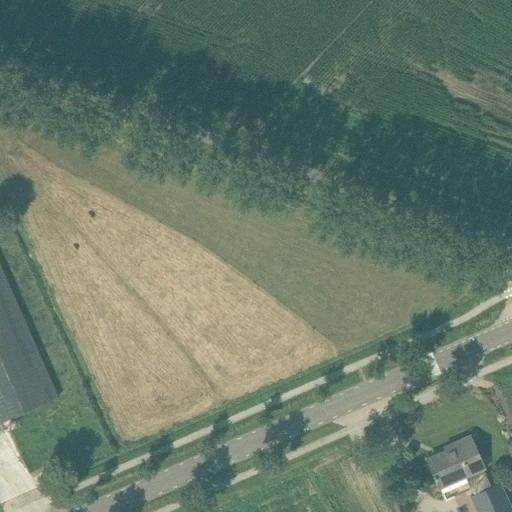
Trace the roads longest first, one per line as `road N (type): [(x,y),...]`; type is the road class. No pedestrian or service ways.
road 1 (unclassified): [(511,263),(483,236),(0,62)]
road 2 (tertiary): [(95,511),(511,332)]
